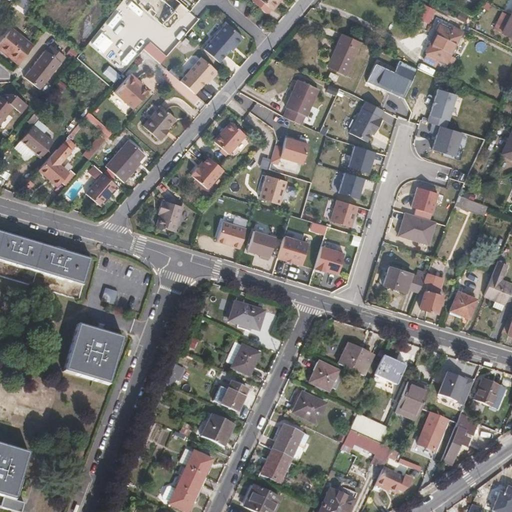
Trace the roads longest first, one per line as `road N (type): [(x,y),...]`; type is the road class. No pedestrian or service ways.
road 1 (tertiary): [(181,260),(78,511)]
road 2 (residential): [(273,42),(108,237)]
road 3 (residential): [(213,511),(310,300)]
road 4 (tertiary): [(511,357),(353,311)]
road 5 (residential): [(353,311),(396,161)]
road 6 (tertiary): [(310,300),(181,260)]
